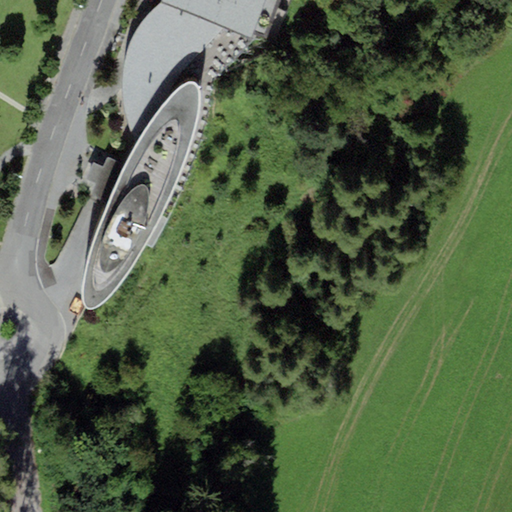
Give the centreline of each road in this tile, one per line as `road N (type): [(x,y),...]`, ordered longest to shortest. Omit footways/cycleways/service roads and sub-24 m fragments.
road 1 (residential): [(100,0),(46,149),(11,288)]
road 2 (residential): [(10,375),(27,511)]
road 3 (residential): [(10,375),(30,366),(46,338),(39,307),(11,288)]
